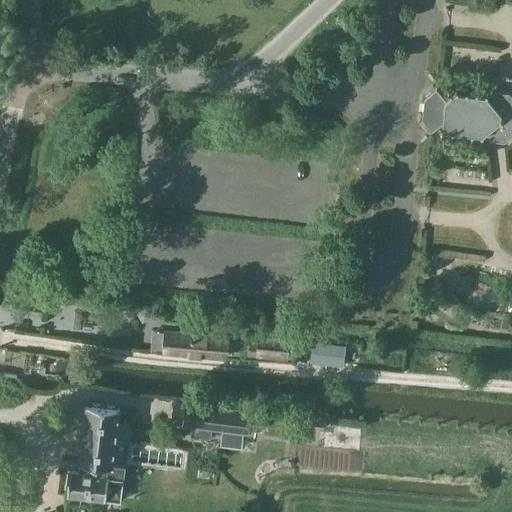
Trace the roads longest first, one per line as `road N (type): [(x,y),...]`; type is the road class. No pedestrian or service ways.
road 1 (track): [(0,337),(153,358),(511,385)]
road 2 (unclassified): [(27,64),(234,85),(332,0)]
road 3 (tertiary): [(0,198),(27,64)]
